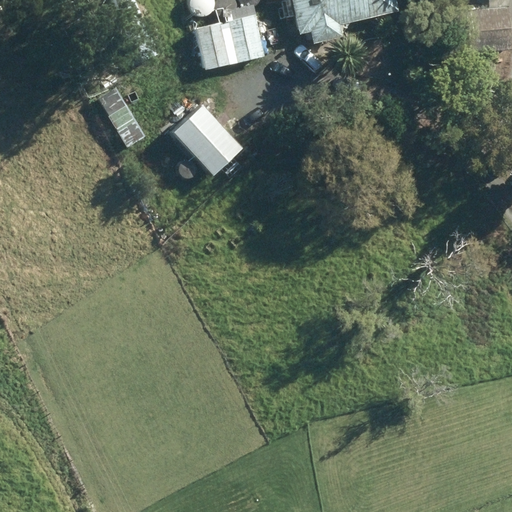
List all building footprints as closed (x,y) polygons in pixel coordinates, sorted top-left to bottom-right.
[(113,0),(138,55),(163,45),(142,0),(113,0)] [(311,38),(343,32),(341,14),(394,6),(393,0),(290,0),(295,27),(309,24),(311,38)] [(195,17),(202,63),(267,53),(259,4),(237,7),(238,10),(195,17)] [(508,9),(462,10),(463,53),(508,52),(508,9)] [(202,95),(170,124),(209,167),(241,138),(202,95)]
